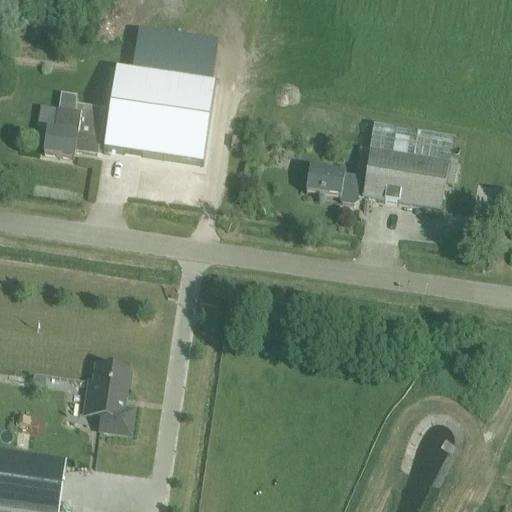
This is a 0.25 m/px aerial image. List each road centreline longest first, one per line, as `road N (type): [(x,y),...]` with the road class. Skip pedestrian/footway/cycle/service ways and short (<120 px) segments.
road 1 (residential): [(511,296),(0,221)]
road 2 (track): [(370,511),(418,408),(466,413),(494,441),(511,406)]
